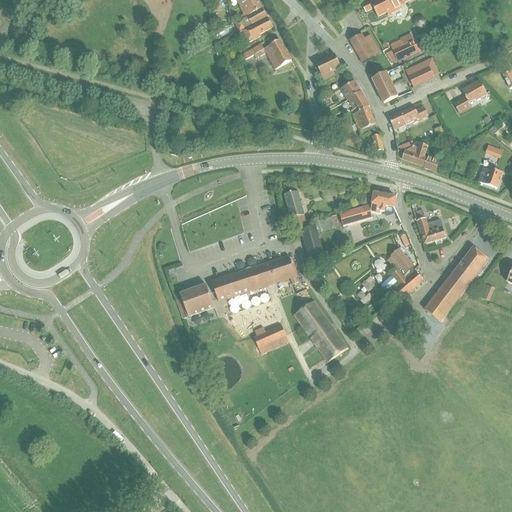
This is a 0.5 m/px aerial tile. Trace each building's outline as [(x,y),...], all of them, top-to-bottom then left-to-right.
[(254,0),(241,7),(240,8),(244,15),(240,17),(242,20),(248,17),(247,17),(262,9),(257,0),(254,0)] [(400,5),(410,0),(376,0),(370,3),(370,2),(362,6),(366,13),(373,9),(377,18),(387,13),(388,16),(402,9),(400,5)] [(248,17),(242,20),(234,24),(235,24),(239,33),(242,32),(242,31),(252,26),(267,18),(262,9),(247,17),(248,17)] [(273,28),(267,18),(252,26),(242,31),(242,32),(248,44),(260,37),(259,35),(273,28)] [(361,34),(349,41),(355,51),(363,65),(381,54),(370,36),(364,39),(361,34)] [(392,51),(393,51),(387,54),(392,64),(397,61),(398,63),(419,53),(425,50),(421,44),(416,46),(411,34),(400,39),(403,46),(392,51)] [(264,50),(254,56),(256,59),(266,53),(275,70),(291,61),(280,41),(264,50)] [(261,45),(242,56),(244,61),(253,56),(264,50),(261,45)] [(335,55),(316,65),(324,81),(335,75),(333,71),(341,67),(335,55)] [(438,74),(431,59),(406,71),(414,88),(433,79),(433,77),(438,74)] [(511,75),(510,72),(503,75),(510,90),(511,88),(511,75)] [(392,85),(386,73),(372,80),(378,92),(392,85)] [(461,91),(465,97),(453,104),(459,115),(471,108),(468,103),(475,99),(476,101),(487,95),(479,81),(461,91)] [(347,101),(348,101),(361,93),(354,82),(341,90),(347,101)] [(398,97),(392,85),(378,92),(383,104),(398,97)] [(361,93),(348,101),(354,110),(358,108),(360,112),(368,108),(370,107),(361,93)] [(416,112),(413,106),(400,113),(406,125),(419,119),(420,121),(427,118),(423,108),(416,112)] [(358,108),(354,110),(352,112),(352,113),(353,116),(360,131),(375,125),(368,108),(360,112),(358,108)] [(406,125),(400,113),(389,118),(394,131),(406,125)] [(376,125),(375,125),(360,131),(362,137),(374,132),(375,137),(372,138),(376,153),(383,151),(380,136),(376,125)] [(499,131),(494,126),(490,130),(494,135),(499,131)] [(443,134),(441,129),(435,131),(438,137),(443,134)] [(405,151),(402,160),(424,168),(424,169),(435,173),(439,162),(424,157),(427,147),(419,144),(418,148),(414,147),(407,150),(407,152),(405,151)] [(478,151),(475,160),(482,162),(483,156),(489,158),(491,151),(485,149),(484,153),(478,151)] [(494,151),(492,157),(499,160),(502,152),(495,149),(494,151)] [(480,177),(478,183),(497,189),(502,174),(490,169),(489,171),(485,170),(482,178),(480,177)] [(295,232),(300,231),(307,229),(306,223),(304,216),(298,192),(284,195),(291,219),(295,232)] [(372,206),(340,215),(343,227),(372,218),(370,213),(380,215),(381,212),(384,213),(386,217),(395,213),(393,208),(394,208),(396,198),(394,198),(374,194),(372,206)] [(422,211),(414,213),(424,245),(446,239),(440,220),(426,225),(422,211)] [(307,229),(300,231),(310,264),(325,260),(318,234),(335,229),(332,218),(314,223),(315,226),(307,229)] [(440,324),(488,261),(473,248),(425,311),(440,324)] [(391,277),(381,286),(386,292),(387,291),(390,294),(389,295),(397,305),(423,281),(414,270),(413,271),(412,269),(414,267),(401,253),(398,250),(390,257),(401,269),(398,271),(392,276),(393,277),(392,278),(391,277)] [(218,302),(295,277),(289,258),(211,283),(218,302)] [(181,299),(176,301),(183,320),(214,308),(206,286),(180,295),(181,299)] [(348,349),(314,302),(294,316),(327,363),(348,349)] [(261,355),(289,343),(282,327),(266,334),(263,329),(255,333),(257,338),(254,339),(261,355)]
